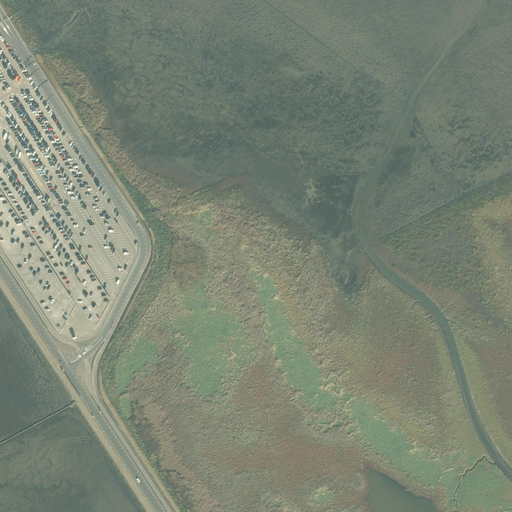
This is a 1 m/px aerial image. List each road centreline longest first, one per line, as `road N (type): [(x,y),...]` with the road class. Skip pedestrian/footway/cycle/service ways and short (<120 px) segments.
road 1 (primary): [(90,348),(141,259),(140,241),(21,47)]
road 2 (primary): [(159,511),(66,369)]
